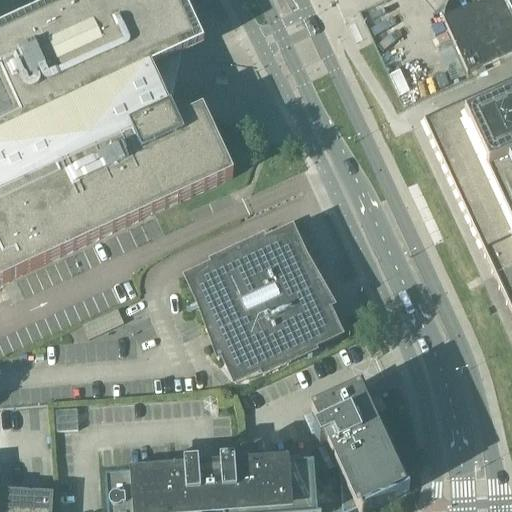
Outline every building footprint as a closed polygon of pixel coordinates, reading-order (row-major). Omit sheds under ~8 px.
[(0,287),(233,180),(202,114),(176,126),(170,113),(176,85),(181,59),(203,48),(180,0),(66,0),(0,28),(0,287)] [(511,89),(424,129),(484,259),(494,255),(511,293),(511,0),(488,0),(442,21),(467,76),(511,54),(511,89)] [(263,249),(262,246),(213,268),(215,271),(187,284),(200,311),(218,362),(219,361),(222,360),(224,367),(228,373),(235,387),(248,381),(256,379),(263,376),(264,378),(266,377),(312,356),(311,352),(338,340),(325,312),(329,311),(330,310),(303,264),(291,236),(263,249)] [(464,273),(481,263),(468,241),(451,251),(464,273)] [(115,310),(79,327),(85,341),(122,325),(115,310)] [(341,511),(355,511),(357,511),(371,511),(409,495),(360,390),(359,390),(360,394),(315,415),(313,411),(311,412),(321,434),(313,437),(319,450),(327,447),(340,473),(341,511)] [(120,481),(105,482),(107,511),(317,511),(314,467),(299,468),(235,473),(234,464),(218,465),(198,467),(184,468),(184,476),(120,481)] [(0,511),(52,511),(53,497),(0,493),(0,511)]
